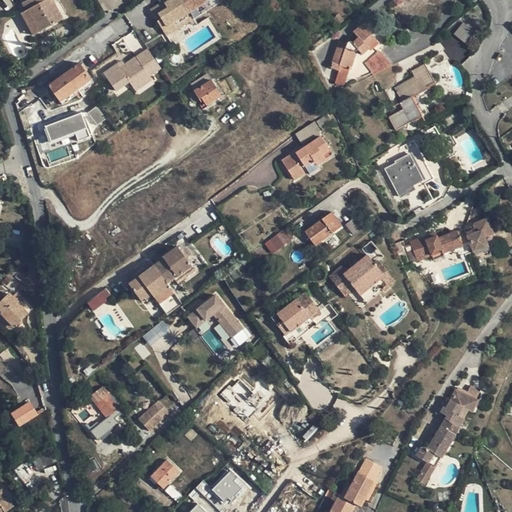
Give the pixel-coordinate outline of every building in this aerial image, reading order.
[(29,0),(24,3),(28,11),(39,33),(62,20),(51,0),(29,0)] [(143,0),(150,10),(164,2),(162,0),(143,0)] [(164,2),(150,10),(150,11),(154,18),(158,16),(166,28),(175,22),(176,24),(190,15),(189,13),(209,0),(171,0),(165,4),(164,2)] [(166,28),(161,20),(157,22),(166,37),(219,3),(217,0),(209,0),(189,13),(190,15),(176,24),(175,22),(166,28)] [(33,36),(39,33),(28,11),(21,15),(33,36)] [(340,16),(334,20),(339,26),(345,22),(340,16)] [(465,23),(456,34),(469,44),(477,33),(465,23)] [(342,67),(349,69),(350,69),(356,53),(359,50),(362,54),(364,54),(369,59),(364,63),(373,74),(391,66),(379,52),(378,52),(375,49),(380,44),(364,25),(355,32),(359,38),(354,43),(351,42),(349,42),(346,45),(339,42),(331,67),(340,70),(342,67)] [(147,49),(124,65),(121,61),(103,74),(116,91),(128,82),(135,92),(151,80),(149,77),(161,69),(147,49)] [(80,65),(49,86),(60,102),(91,81),(80,65)] [(396,130),(410,123),(423,116),(412,97),(436,84),(427,66),(414,74),(415,77),(396,88),(403,101),(400,103),(403,110),(389,117),(396,130)] [(343,84),(349,69),(342,67),(340,70),(336,82),(343,84)] [(211,80),(206,71),(189,82),(194,91),(211,80)] [(211,80),(194,91),(199,99),(202,98),(204,101),(206,105),(222,96),(212,79),(211,80)] [(99,105),(88,113),(98,126),(108,118),(99,105)] [(81,113),(46,126),(51,141),(75,132),(78,141),(90,136),(81,113)] [(324,117),(317,121),(323,131),(328,128),(328,126),(330,125),(324,117)] [(315,121),(297,134),(304,144),(322,132),(315,121)] [(434,125),(418,134),(426,148),(442,140),(434,125)] [(296,153),(283,161),(289,171),(295,168),(300,176),(308,171),(310,174),(320,167),(318,165),(327,159),(324,155),(331,150),(322,136),(297,154),(296,153)] [(414,140),(393,152),(398,162),(386,169),(400,197),(416,188),(425,204),(433,200),(425,183),(434,179),(414,140)] [(327,159),(334,154),(331,150),(324,155),(327,159)] [(295,180),(300,176),(295,168),(289,171),(295,180)] [(332,212),(305,231),(316,245),(342,226),(332,212)] [(346,225),(354,235),(365,227),(357,217),(346,225)] [(495,236),(489,220),(476,224),(476,225),(475,226),(475,227),(475,228),(476,231),(473,232),(467,234),(472,246),(474,253),(489,248),(486,239),(495,236)] [(287,227),(277,234),(285,244),(294,237),(287,227)] [(427,237),(411,243),(418,261),(433,256),(444,252),(445,256),(465,248),(460,235),(458,232),(439,239),(439,236),(428,240),(427,237)] [(467,233),(460,235),(465,248),(472,246),(467,234),(467,233)] [(277,234),(270,240),(278,250),(285,244),(277,234)] [(69,247),(60,251),(69,269),(78,264),(69,247)] [(155,297),(170,285),(169,283),(175,279),(193,265),(179,247),(164,257),(165,259),(130,284),(142,300),(152,293),(155,297)] [(444,252),(433,256),(435,260),(445,256),(444,252)] [(344,267),(331,278),(343,292),(352,284),(356,288),(361,295),(378,282),(385,291),(396,282),(380,262),(375,266),(369,258),(349,273),(344,267)] [(177,282),(195,268),(193,265),(175,279),(177,282)] [(378,282),(361,295),(368,304),(385,291),(378,282)] [(352,284),(343,292),(346,296),(356,288),(352,284)] [(158,301),(173,290),(170,285),(155,297),(158,301)] [(92,310),(112,297),(106,289),(86,302),(92,310)] [(296,301),(278,315),(283,321),(277,325),(286,336),(301,324),(306,332),(317,324),(313,319),(321,312),(306,293),(302,296),(305,300),(299,304),(296,301)] [(14,327),(27,314),(8,294),(0,301),(0,308),(2,312),(1,313),(14,327)] [(215,296),(189,319),(198,329),(206,322),(226,344),(244,329),(215,296)] [(139,307),(133,311),(137,316),(142,312),(139,307)] [(278,315),(273,319),(277,325),(283,321),(278,315)] [(162,320),(143,336),(151,346),(170,330),(162,320)] [(244,329),(226,344),(233,353),(251,337),(244,329)] [(249,353),(234,368),(294,427),(304,417),(299,411),(304,406),(249,353)] [(270,354),(268,356),(264,359),(263,359),(267,364),(269,363),(271,365),(276,361),(270,354)] [(228,376),(212,392),(283,463),(300,446),(228,376)] [(472,385),(468,391),(466,395),(476,399),(481,390),(472,385)] [(105,389),(103,387),(92,396),(97,402),(103,410),(109,418),(120,408),(109,394),(112,391),(107,387),(105,389)] [(332,406),(316,390),(308,397),(324,414),(332,406)] [(476,399),(466,395),(457,390),(456,390),(452,399),(447,408),(444,407),(441,413),(447,416),(446,419),(460,428),(465,418),(464,417),(468,409),(473,411),(478,400),(476,399)] [(206,392),(185,413),(265,492),(286,470),(206,392)] [(12,413),(21,426),(38,415),(29,401),(12,413)] [(103,410),(97,402),(93,405),(99,414),(103,410)] [(124,414),(128,418),(135,412),(132,408),(124,414)] [(159,422),(162,420),(166,416),(159,408),(152,414),(154,416),(159,422)] [(145,423),(135,412),(128,418),(142,436),(150,430),(145,423)] [(315,412),(309,417),(314,423),(320,417),(315,412)] [(154,416),(145,423),(150,430),(151,429),(159,422),(154,416)] [(442,458),(460,428),(446,419),(428,448),(423,445),(417,455),(428,462),(435,467),(441,458),(442,458)] [(165,423),(162,420),(159,422),(151,429),(154,432),(165,423)] [(373,447),(377,439),(371,436),(367,444),(373,447)] [(164,444),(157,437),(151,444),(158,451),(164,444)] [(58,461),(52,447),(33,457),(39,469),(58,461)] [(27,460),(15,469),(30,491),(42,482),(27,460)] [(162,491),(180,472),(168,460),(149,479),(162,491)] [(365,461),(358,474),(367,479),(374,465),(365,461)] [(429,479),(435,467),(428,462),(421,474),(429,479)] [(367,479),(358,474),(352,485),(347,484),(340,497),(356,505),(361,508),(382,469),(374,465),(367,479)] [(244,511),(250,511),(258,504),(236,482),(219,466),(209,477),(244,511)] [(425,485),(429,479),(421,474),(418,480),(425,485)] [(0,511),(4,511),(13,506),(1,487),(0,488),(0,511)] [(335,494),(329,491),(325,498),(331,501),(335,494)] [(352,511),(356,505),(340,497),(335,494),(331,501),(335,503),(330,511),(352,511)]
